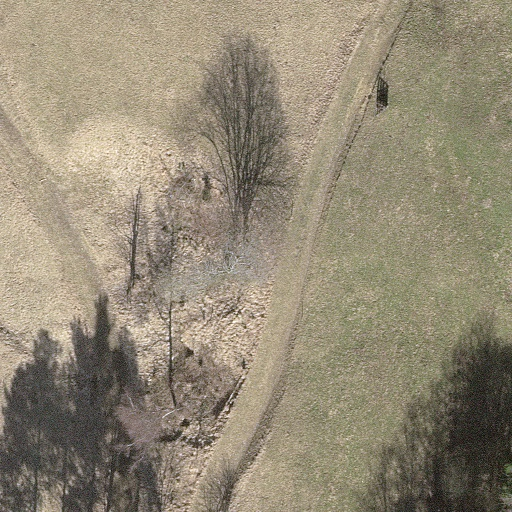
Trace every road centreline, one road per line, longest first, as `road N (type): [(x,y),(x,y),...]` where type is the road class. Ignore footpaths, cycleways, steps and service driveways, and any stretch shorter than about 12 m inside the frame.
road 1 (track): [(200,511),(275,225),(376,34),(407,0)]
road 2 (track): [(0,145),(100,399),(82,511)]
